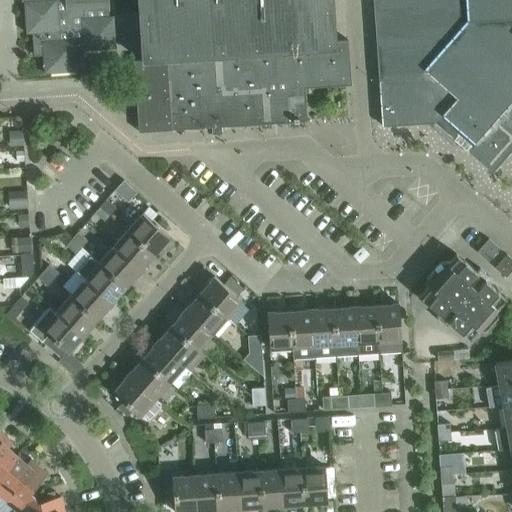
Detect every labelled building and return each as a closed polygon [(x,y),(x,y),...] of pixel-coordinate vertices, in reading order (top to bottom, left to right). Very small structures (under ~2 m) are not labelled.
[(25,0),(26,1),(23,1),(25,33),(31,33),(33,56),(42,55),(43,74),(76,71),(74,51),(115,49),(113,16),(108,17),(106,0),(25,0)] [(138,132),(170,130),(210,127),(211,134),(222,133),(222,127),(306,121),(304,88),(350,85),(348,40),(335,41),(332,0),(137,0),(142,60),(134,61),(138,132)] [(511,0),(372,0),(381,126),(435,122),(440,126),(492,172),(511,148),(511,0)] [(23,131),(11,131),(12,146),(24,145),(23,131)] [(26,191),(11,192),(12,210),(27,209),(26,191)] [(99,207),(109,215),(115,209),(105,200),(99,207)] [(109,215),(99,207),(94,213),(103,221),(109,215)] [(127,231),(154,255),(169,237),(142,213),(127,231)] [(28,214),(20,215),(20,227),(29,227),(28,214)] [(112,246),(140,270),(154,255),(127,231),(112,246)] [(71,239),(80,247),(86,241),(76,233),(71,239)] [(30,237),(18,238),(19,253),(31,253),(30,237)] [(80,247),(71,239),(65,245),(75,254),(80,247)] [(488,239),(477,252),(488,261),(499,248),(488,239)] [(140,270),(112,246),(98,263),(125,287),(140,270)] [(359,261),(368,253),(362,247),(353,254),(359,261)] [(31,254),(20,255),(22,278),(26,278),(27,276),(33,271),(31,254)] [(75,271),(84,279),(111,303),(125,287),(98,263),(89,255),(75,271)] [(426,289),(419,297),(439,313),(435,318),(446,327),(449,323),(470,340),(477,332),(486,331),(499,316),(499,307),(506,299),(496,291),(500,287),(479,269),(476,272),(455,255),(450,262),(440,263),(426,280),(426,289)] [(511,270),(511,259),(506,255),(495,268),(506,278),(511,270)] [(42,271),(52,280),(58,273),(48,265),(42,271)] [(52,280),(42,271),(37,278),(46,286),(52,280)] [(199,294),(225,317),(241,300),(214,277),(199,294)] [(22,278),(14,278),(15,286),(19,286),(22,282),(26,278),(22,278)] [(70,295),(97,319),(111,303),(84,279),(70,295)] [(185,310),(211,334),(225,317),(199,294),(185,310)] [(55,311),(83,336),(97,319),(70,295),(55,311)] [(379,353),(402,352),(398,304),(376,306),(379,353)] [(19,311),(13,305),(4,316),(11,321),(19,311)] [(354,307),(357,355),(379,353),(376,306),(354,307)] [(49,307),(29,330),(42,342),(42,341),(61,357),(66,351),(68,353),(83,336),(55,311),(55,312),(49,307)] [(354,307),(332,309),(335,356),(357,355),(354,307)] [(332,309),(311,310),(314,358),(335,356),(332,309)] [(211,334),(185,310),(170,326),(197,350),(211,334)] [(292,347),(293,359),(314,358),(311,310),(289,311),(291,347),(292,347)] [(291,347),(289,311),(267,313),(269,349),(291,347)] [(156,343),(182,366),(188,371),(203,355),(197,350),(170,326),(156,343)] [(247,345),(260,344),(260,335),(247,336),(247,345)] [(142,358),(169,382),(182,366),(156,343),(142,358)] [(260,344),(247,345),(248,353),(261,352),(260,344)] [(59,359),(57,361),(72,373),(73,372),(80,364),(68,353),(66,351),(61,357),(59,359)] [(436,353),(437,361),(451,360),(450,351),(436,353)] [(127,375),(154,398),(169,382),(142,358),(127,375)] [(492,386),(511,382),(511,359),(494,363),(497,377),(482,379),(484,387),(492,386)] [(154,398),(127,375),(112,392),(122,401),(117,407),(126,416),(132,410),(139,415),(154,398)] [(435,391),(447,390),(446,380),(434,381),(435,391)] [(488,410),(502,407),(511,405),(511,382),(492,386),(484,387),(488,410)] [(393,384),(381,385),(382,393),(381,393),(382,405),(391,404),(390,392),(394,392),(393,384)] [(251,397),(264,397),(263,387),(250,389),(251,397)] [(382,405),(381,393),(373,393),(374,406),(382,405)] [(339,408),(338,395),(322,396),(323,409),(339,408)] [(338,395),(339,408),(348,407),(347,395),(338,395)] [(264,397),(251,397),(252,406),(265,405),(264,397)] [(296,411),(295,398),(287,399),(288,411),(296,411)] [(295,398),(296,411),(305,410),(304,398),(295,398)] [(205,418),(204,405),(196,405),(196,418),(205,418)] [(204,405),(205,418),(214,418),(213,405),(204,405)] [(511,405),(502,407),(506,427),(495,428),(496,429),(506,428),(511,426),(511,405)] [(448,413),(436,414),(437,424),(449,423),(448,413)] [(298,419),(299,431),(308,431),(307,418),(298,419)] [(278,420),(279,433),(299,431),(298,419),(278,420)] [(255,422),(256,435),(265,434),(264,421),(255,422)] [(256,435),(255,422),(247,422),(248,435),(256,435)] [(438,433),(450,432),(449,423),(437,424),(438,433)] [(511,426),(506,428),(496,429),(499,449),(510,448),(510,450),(511,449),(511,426)] [(212,429),(213,442),(222,441),(221,428),(212,429)] [(213,442),(212,429),(204,429),(205,442),(213,442)] [(450,432),(438,433),(438,440),(450,440),(450,432)] [(0,473),(16,455),(8,448),(12,444),(0,433),(0,473)] [(0,494),(15,508),(35,496),(31,492),(46,475),(28,459),(25,463),(16,455),(0,473),(0,494)] [(441,476),(453,475),(452,465),(440,466),(441,476)] [(301,468),(304,503),(327,502),(324,466),(301,468)] [(280,469),(282,505),(304,503),(301,468),(280,469)] [(258,471),(261,506),(282,505),(280,469),(258,471)] [(236,472),(239,508),(261,506),(258,471),(236,472)] [(215,474),(217,509),(239,508),(236,472),(215,474)] [(193,475),(194,489),(196,511),(217,509),(215,474),(193,475)] [(173,511),(196,511),(194,489),(193,475),(171,477),(171,486),(164,486),(165,499),(172,499),(173,511)] [(15,508),(15,511),(63,511),(60,496),(37,502),(35,496),(15,508)] [(442,497),(442,498),(442,511),(455,511),(455,496),(442,497)]
